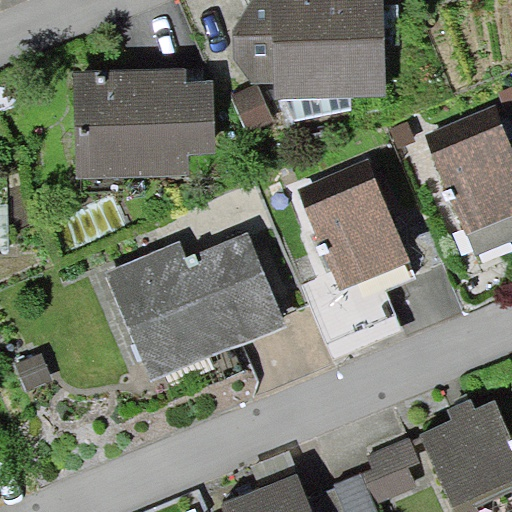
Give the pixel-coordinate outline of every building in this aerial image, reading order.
[(351,96),(386,95),(383,0),(248,0),(233,29),(235,56),(249,83),(275,84),(275,97),(285,97),(351,96)] [(187,70),(74,73),(77,180),(191,177),(190,153),(214,153),(212,79),(187,80),(187,70)] [(274,121),(258,84),(231,95),(247,132),(274,121)] [(511,86),(498,92),(506,112),(511,109),(511,86)] [(351,110),(351,96),(285,97),(297,120),(351,110)] [(415,140),(407,121),(392,128),(400,147),(415,140)] [(511,144),(503,121),(432,151),(475,256),(511,241),(511,144)] [(341,290),(409,262),(374,178),(305,207),(341,290)] [(9,204),(0,204),(0,249),(9,249),(9,204)] [(178,242),(107,271),(152,380),(288,324),(249,231),(185,258),(178,242)] [(42,353),(16,363),(27,391),(52,381),(42,353)] [(363,473),(376,506),(441,477),(456,511),(476,511),(474,507),(511,490),(511,435),(496,399),(475,408),(471,399),(448,409),(452,419),(420,434),(422,437),(412,441),(411,437),(367,457),(372,469),(363,473)] [(221,504),(223,511),(313,511),(308,498),(298,473),(221,504)] [(378,511),(376,506),(363,473),(334,484),(335,487),(345,511),(378,511)] [(308,498),(313,511),(345,511),(335,487),(308,498)]
